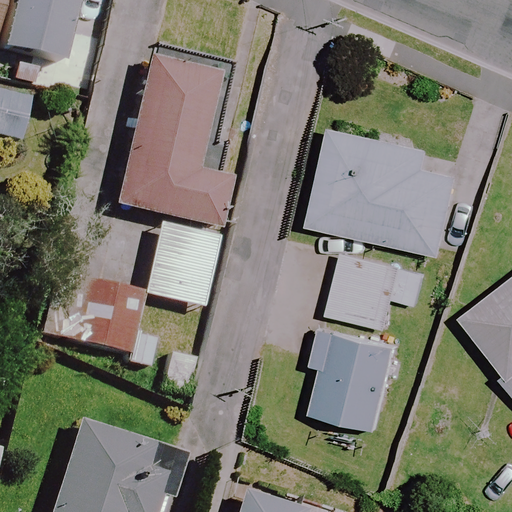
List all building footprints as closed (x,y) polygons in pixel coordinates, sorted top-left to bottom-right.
[(68,0),(5,0),(0,24),(0,55),(52,68),(68,0)] [(155,223),(211,235),(222,182),(200,178),(221,72),(145,56),(113,215),(155,223)] [(426,153),(330,131),(307,229),(439,260),(457,181),(421,173),(426,153)] [(211,235),(155,223),(139,303),(195,314),(211,235)] [(423,276),(343,255),(326,319),(383,333),(391,304),(414,310),(423,276)] [(511,281),(458,319),(511,395),(511,281)] [(136,301),(65,284),(51,343),(144,366),(150,344),(127,339),(136,301)] [(393,354),(328,338),(308,417),(373,434),(393,354)] [(190,362),(165,356),(156,395),(181,401),(190,362)] [(73,428),(44,511),(152,511),(163,482),(137,473),(144,452),(73,428)] [(283,511),(235,498),(230,511),(283,511)]
